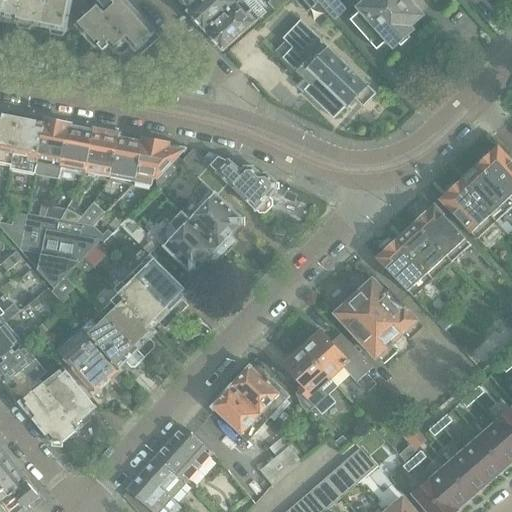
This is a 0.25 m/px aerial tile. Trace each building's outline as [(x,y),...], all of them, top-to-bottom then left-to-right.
[(0,19),(0,21),(16,25),(20,0),(0,0),(0,7),(2,8),(0,19)] [(42,27),(47,0),(20,0),(16,25),(18,27),(18,28),(30,30),(30,29),(33,26),(42,27)] [(67,31),(77,32),(78,28),(77,27),(76,26),(69,24),(73,0),(47,0),(42,27),(50,29),(51,33),(51,34),(63,37),(63,36),(67,32),(67,31)] [(137,59),(141,55),(103,13),(90,0),(73,0),(69,24),(76,26),(77,27),(78,28),(95,46),(97,46),(99,46),(104,51),(109,46),(117,54),(118,54),(122,54),(122,55),(128,50),(137,59)] [(90,0),(103,13),(141,55),(159,38),(155,34),(156,33),(125,0),(90,0)] [(200,0),(188,12),(206,32),(240,0),(200,0)] [(253,0),(240,0),(206,32),(224,51),(265,13),(253,0)] [(274,11),(285,1),(284,0),(272,0),(268,4),(274,11)] [(316,0),(335,20),(347,9),(339,0),(316,0)] [(412,1),(412,0),(353,0),(361,10),(351,19),(377,50),(385,43),(393,51),(399,46),(401,47),(410,39),(409,37),(416,31),(413,28),(426,17),(412,1)] [(368,87),(369,87),(303,22),(285,40),(287,43),(278,52),(284,59),(283,59),(295,70),(295,69),(299,72),(298,73),(304,80),(298,87),(303,92),(305,91),(334,119),(347,106),(348,108),(356,100),(364,108),(377,95),(368,87)] [(13,159),(22,116),(8,113),(5,117),(0,115),(0,165),(11,168),(13,159)] [(13,159),(11,168),(11,172),(34,176),(44,124),(36,123),(35,118),(22,116),(13,159)] [(44,124),(34,176),(58,181),(63,169),(71,125),(45,120),(44,124)] [(87,174),(96,130),(71,125),(63,169),(87,174)] [(111,179),(119,135),(96,130),(87,174),(111,179)] [(137,185),(145,140),(119,135),(111,179),(135,184),(137,185)] [(158,179),(186,149),(186,148),(145,140),(137,185),(151,187),(154,184),(155,178),(158,179)] [(511,200),(511,163),(498,148),(489,156),(486,155),(480,161),(481,164),(480,165),(511,200)] [(213,170),(203,160),(193,151),(182,162),(202,181),(213,170)] [(213,170),(228,184),(260,214),(266,214),(273,206),(273,200),(270,197),(276,190),(276,183),(267,175),(260,175),(253,168),(245,168),(241,172),(230,161),(209,153),(203,160),(213,170)] [(511,200),(480,165),(479,166),(476,165),(461,179),(461,182),(460,183),(495,222),(508,235),(511,231),(511,227),(506,221),(504,223),(500,218),(511,207),(511,200)] [(217,196),(228,184),(213,170),(202,181),(217,196)] [(240,218),(217,196),(202,181),(194,190),(201,196),(200,198),(202,200),(197,206),(200,209),(190,220),(226,254),(237,242),(231,237),(241,226),(244,226),(244,218),(240,218)] [(476,239),(495,222),(460,183),(459,184),(456,184),(450,189),(450,193),(441,200),(476,239)] [(121,225),(122,226),(130,218),(144,202),(131,189),(104,213),(92,224),(78,222),(74,221),(61,219),(44,216),(39,215),(26,213),(24,227),(20,249),(54,288),(101,240),(103,243),(121,225)] [(39,215),(44,216),(48,206),(48,204),(41,203),(39,215)] [(92,224),(104,213),(92,203),(85,213),(78,222),(92,224)] [(65,215),(74,221),(78,222),(85,213),(74,204),(65,215)] [(48,206),(44,216),(61,219),(66,210),(48,206)] [(470,245),(447,219),(435,206),(427,213),(423,213),(417,219),(417,222),(416,223),(452,262),(470,245)] [(170,225),(167,221),(153,236),(165,247),(164,248),(189,271),(189,275),(197,275),(197,272),(207,261),(214,267),(226,254),(190,220),(182,213),(170,225)] [(122,226),(121,227),(149,255),(158,245),(130,218),(122,226)] [(0,226),(20,249),(24,227),(0,222),(0,226)] [(432,280),(452,262),(416,223),(415,224),(412,224),(397,237),(397,241),(396,242),(432,280)] [(396,242),(395,242),(392,241),(385,247),(386,251),(378,258),(414,298),(432,280),(396,242)] [(6,271),(21,258),(16,252),(5,261),(1,265),(6,271)] [(93,267),(99,261),(90,253),(85,258),(93,267)] [(183,300),(189,293),(150,256),(133,273),(177,317),(189,306),(183,300)] [(82,272),(77,268),(68,277),(75,283),(80,278),(78,276),(82,272)] [(165,330),(177,317),(133,273),(119,286),(123,291),(119,293),(154,328),(159,324),(165,330)] [(59,301),(73,286),(65,279),(52,293),(59,301)] [(384,295),(372,281),(371,281),(358,292),(359,294),(350,302),(348,301),(338,310),(339,312),(337,314),(384,365),(397,352),(390,344),(403,333),(409,340),(423,328),(389,290),(384,295)] [(153,329),(154,328),(119,293),(99,312),(145,358),(154,349),(154,344),(150,340),(157,333),(153,329)] [(0,315),(0,327),(4,324),(19,312),(13,305),(0,315)] [(0,358),(21,341),(14,333),(31,319),(22,309),(19,312),(4,324),(0,327),(0,358)] [(134,368),(145,358),(99,312),(83,327),(92,337),(120,369),(126,363),(131,367),(134,368)] [(443,331),(454,321),(448,314),(437,324),(443,331)] [(33,331),(42,341),(50,334),(41,324),(33,331)] [(491,344),(496,350),(508,339),(500,331),(494,330),(485,338),(491,344)] [(370,371),(351,350),(343,357),(320,332),(313,338),(310,335),(300,344),(338,385),(349,375),(356,383),(370,371)] [(122,371),(120,369),(92,337),(64,361),(99,400),(103,400),(107,395),(107,392),(104,387),(122,371)] [(36,360),(21,341),(0,358),(0,378),(5,385),(36,360)] [(339,386),(338,385),(300,344),(288,356),(291,359),(285,365),(304,385),(296,393),(302,406),(310,414),(314,410),(320,417),(334,404),(328,397),(339,386)] [(477,346),(466,356),(481,372),(483,370),(500,355),(496,350),(491,344),(488,347),(477,346)] [(511,361),(510,359),(500,367),(506,374),(511,368),(511,361)] [(20,403),(43,384),(39,379),(47,373),(36,360),(5,385),(20,403)] [(258,367),(255,371),(250,366),(232,387),(267,421),(288,401),(280,393),(274,388),(275,386),(268,380),(269,378),(258,367)] [(89,414),(96,408),(64,368),(52,377),(43,384),(80,429),(90,421),(90,416),(89,414)] [(80,429),(43,384),(20,403),(53,443),(62,444),(62,443),(80,429)] [(248,441),(267,421),(232,387),(212,408),(248,441)] [(479,387),(470,395),(475,401),(484,393),(479,387)] [(475,401),(470,395),(461,402),(466,409),(475,401)] [(511,443),(511,409),(495,424),(511,443)] [(446,415),(437,423),(443,430),(452,422),(446,415)] [(426,439),(416,427),(411,421),(400,431),(411,444),(400,454),(405,460),(417,449),(416,448),(426,439)] [(443,430),(437,423),(429,431),(434,437),(443,430)] [(479,438),(505,468),(511,462),(511,443),(495,424),(479,438)] [(213,454),(184,428),(158,457),(187,483),(213,454)] [(342,453),(351,445),(342,434),(332,442),(342,453)] [(479,438),(462,452),(489,482),(497,475),(505,468),(479,438)] [(287,443),(285,440),(283,439),(271,449),(277,457),(261,471),(272,486),(301,462),(287,443)] [(0,471),(11,462),(0,448),(0,471)] [(357,484),(378,466),(361,448),(341,465),(357,484)] [(421,452),(411,459),(417,466),(426,458),(421,452)] [(489,482),(462,452),(446,466),(472,497),(480,490),(489,482)] [(172,499),(187,483),(158,457),(144,473),(172,499)] [(417,466),(411,459),(403,467),(408,474),(417,466)] [(0,503),(7,511),(29,511),(30,511),(28,509),(36,502),(37,501),(35,499),(36,495),(38,493),(36,492),(35,493),(28,486),(30,484),(29,483),(11,462),(0,471),(0,503)] [(341,498),(357,484),(341,465),(325,479),(341,498)] [(472,497),(446,466),(430,481),(456,511),(457,510),(464,503),(472,497)] [(172,499),(144,473),(128,491),(152,511),(178,511),(181,509),(172,499)] [(324,511),(325,511),(341,498),(325,479),(309,494),(324,511)] [(456,511),(458,511),(457,510),(456,511),(430,481),(413,495),(427,511),(456,511)] [(295,511),(324,511),(309,494),(292,508),(295,511)] [(411,511),(402,501),(389,511),(411,511)]
